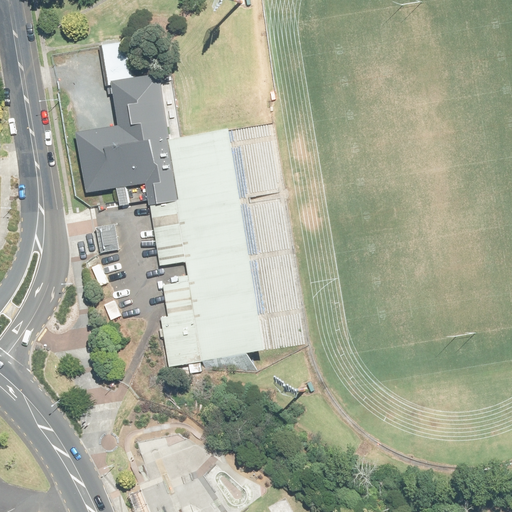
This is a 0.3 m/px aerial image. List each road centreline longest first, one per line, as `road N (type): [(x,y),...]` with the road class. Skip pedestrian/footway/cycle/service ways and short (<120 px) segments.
road 1 (tertiary): [(9,0),(41,200)]
road 2 (tertiary): [(41,200),(48,284),(0,363)]
road 3 (primary): [(92,511),(52,437),(0,380)]
